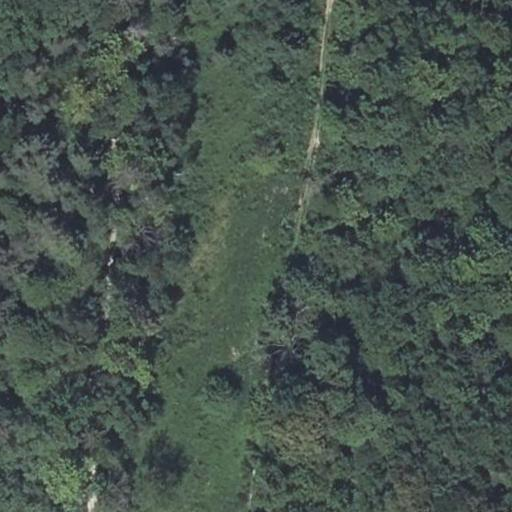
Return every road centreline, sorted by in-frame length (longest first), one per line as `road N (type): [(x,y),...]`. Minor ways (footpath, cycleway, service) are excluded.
road 1 (track): [(249,511),(336,0)]
road 2 (track): [(94,511),(82,464),(115,147),(98,0)]
